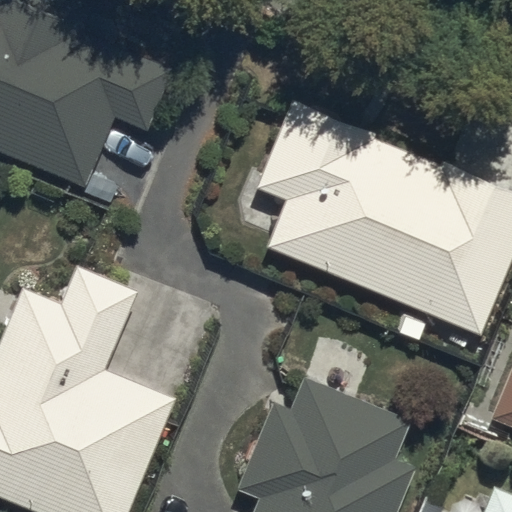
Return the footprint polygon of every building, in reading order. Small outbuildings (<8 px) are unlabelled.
[(139,130),(162,71),(76,37),(89,3),(80,0),(0,0),(0,158),(77,189),(106,117),(139,130)] [(280,202),(261,249),(475,337),(511,246),(511,194),(434,162),(431,169),(368,143),(370,136),(285,101),(249,190),(280,202)] [(0,501),(26,511),(122,511),(167,402),(97,374),(130,291),(71,267),(56,304),(17,289),(0,330),(0,501)] [(511,348),(484,419),(511,429),(511,348)] [(251,501),(246,511),(388,511),(406,468),(388,461),(405,420),(300,376),(285,412),(267,405),(231,492),(251,501)]
